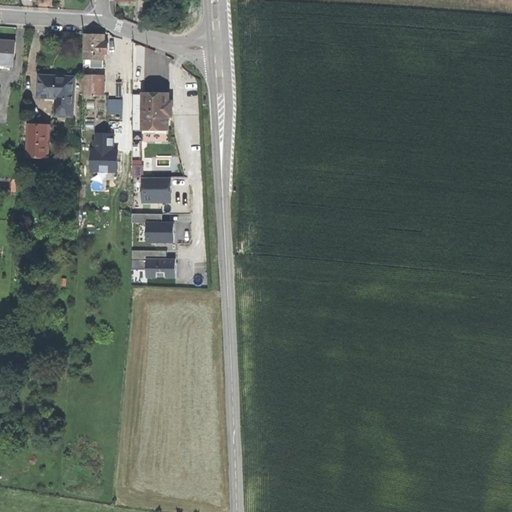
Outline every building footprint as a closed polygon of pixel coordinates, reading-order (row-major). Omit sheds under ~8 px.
[(103,60),(104,60),(104,53),(108,54),(108,45),(104,44),(105,35),(97,35),(85,35),(84,60),(91,60),(103,60)] [(5,66),(14,66),(16,41),(0,40),(0,68),(2,69),(4,69),(5,66)] [(83,95),(103,96),(103,76),(84,75),(83,95)] [(54,77),(39,76),(38,98),(55,99),(55,116),(73,117),(75,78),(54,77)] [(143,129),(144,94),(133,94),(133,129),(143,129)] [(169,95),(144,94),(143,129),(143,130),(168,131),(169,117),(172,117),(172,105),(169,105),(169,102),(169,95)] [(108,113),(123,113),(123,100),(108,100),(108,113)] [(48,158),(49,125),(47,125),(29,125),(27,157),(48,158)] [(114,134),(97,134),(96,141),(94,141),(94,150),(92,150),(92,171),(118,172),(119,151),(113,150),(114,143),(114,134)] [(142,165),(133,165),(133,177),(142,177),(142,165)] [(143,202),(171,202),(171,190),(171,178),(143,178),(143,202)] [(31,207),(40,207),(40,188),(31,188),(31,207)] [(132,223),(148,223),(162,223),(162,214),(132,214),(132,223)] [(147,242),(174,242),(174,227),(174,223),(162,223),(148,223),(147,242)] [(132,259),(147,259),(167,259),(167,251),(132,250),(132,259)] [(167,259),(147,259),(147,278),(176,278),(176,264),(176,259),(167,259)]
